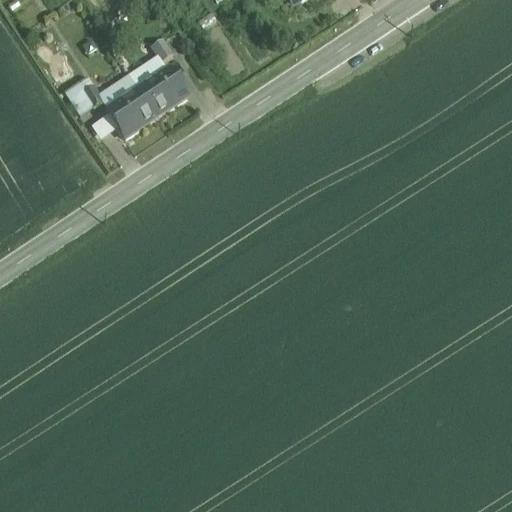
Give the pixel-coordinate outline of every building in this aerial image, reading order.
[(281,0),(282,0),(285,0),(295,13),(312,0),(281,0)] [(161,46),(151,53),(160,67),(170,60),(161,46)] [(168,74),(138,94),(155,120),(167,112),(168,113),(186,101),(168,74)] [(93,92),(82,100),(92,114),(103,107),(93,92)] [(138,94),(106,116),(125,143),(142,131),(141,129),(155,120),(138,94)]
